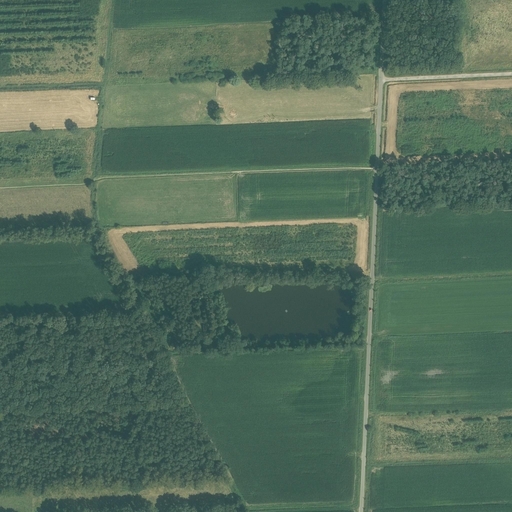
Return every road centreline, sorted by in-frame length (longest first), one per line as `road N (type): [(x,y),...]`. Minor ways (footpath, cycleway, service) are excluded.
road 1 (unclassified): [(359,511),(384,0)]
road 2 (track): [(200,349),(369,340)]
road 3 (track): [(511,74),(381,78)]
